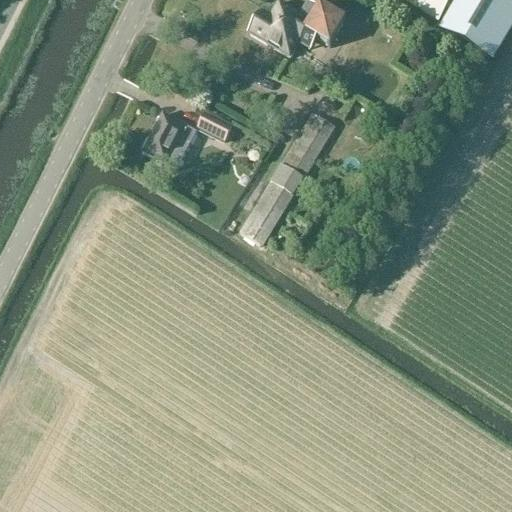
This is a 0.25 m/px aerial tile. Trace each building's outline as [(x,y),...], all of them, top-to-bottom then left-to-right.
[(395,0),(439,25),(452,0),(395,0)] [(511,0),(458,0),(439,33),(466,49),(493,64),(511,32),(511,0)] [(290,62),(305,36),(330,51),(346,24),(320,9),(311,25),(279,5),(270,20),(262,15),(249,37),(290,62)] [(177,174),(197,136),(187,131),(187,130),(163,118),(141,158),(166,170),(167,169),(177,174)] [(205,118),(202,125),(197,134),(224,147),(232,131),(205,118)] [(304,182),(335,132),(335,131),(312,118),(281,168),(270,185),(271,185),(239,237),(263,251),(304,182)]
